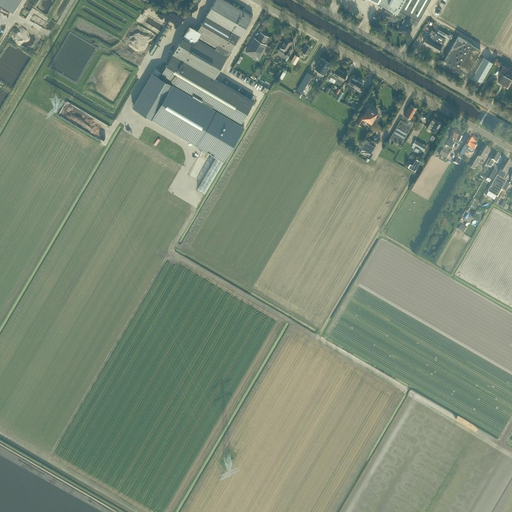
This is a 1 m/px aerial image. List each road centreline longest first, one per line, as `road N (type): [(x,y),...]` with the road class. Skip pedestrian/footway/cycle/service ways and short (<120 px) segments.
road 1 (unclassified): [(511,149),(255,0)]
road 2 (unclassified): [(511,119),(306,0)]
